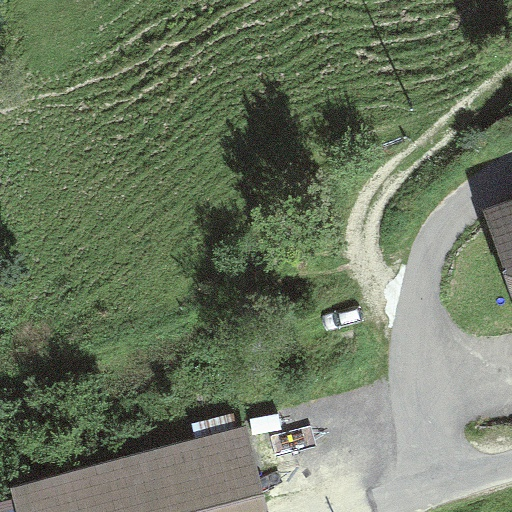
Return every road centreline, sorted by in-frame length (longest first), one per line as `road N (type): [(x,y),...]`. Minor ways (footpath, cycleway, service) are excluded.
road 1 (track): [(511,462),(434,485),(418,319),(439,232),(511,173)]
road 2 (track): [(511,78),(410,162),(361,231),(377,290),(418,319)]
